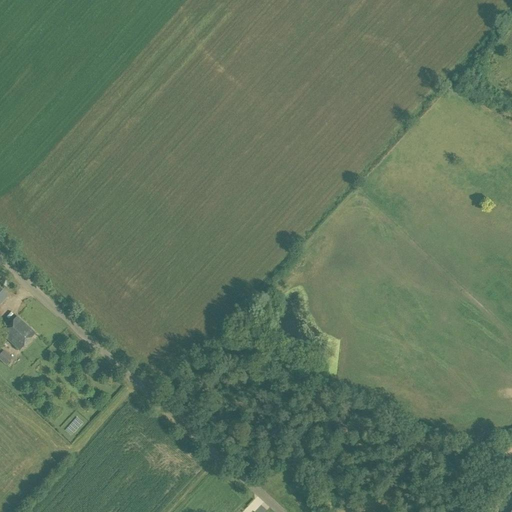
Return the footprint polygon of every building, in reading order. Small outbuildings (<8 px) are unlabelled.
[(0,304),(8,296),(0,287),(0,304)] [(1,310),(7,316),(11,313),(5,306),(1,310)] [(0,333),(18,350),(34,333),(16,316),(0,332),(0,333)] [(0,360),(5,365),(12,358),(3,350),(0,353),(0,360)] [(242,511),(234,502),(223,511),(242,511)]
